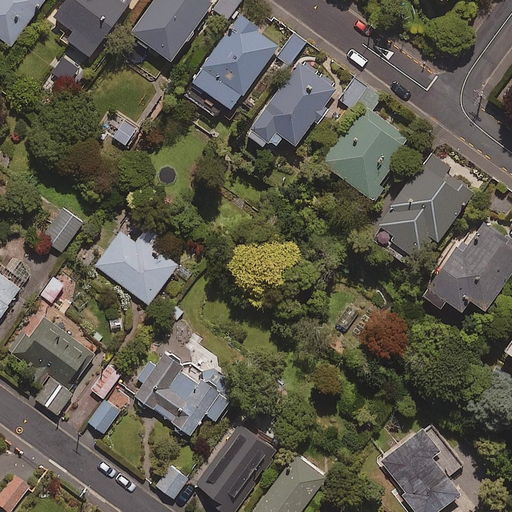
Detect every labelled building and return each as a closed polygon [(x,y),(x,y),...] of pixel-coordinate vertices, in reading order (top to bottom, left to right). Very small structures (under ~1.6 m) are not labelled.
[(0,0),(0,38),(0,37),(13,47),(47,0),(0,0)] [(135,0),(71,0),(58,19),(77,33),(70,42),(95,59),(135,0)] [(150,51),(152,47),(175,63),(216,4),(210,0),(158,0),(131,38),(150,51)] [(243,0),(222,0),(216,10),(231,19),(243,0)] [(281,47),(242,18),(195,83),(235,111),(281,47)] [(307,45),(295,36),(279,56),(291,66),(307,45)] [(250,136),(268,149),(273,141),(280,146),(286,138),(299,147),(317,123),(322,126),(333,110),(329,106),(340,90),(302,63),(250,136)] [(383,99),(358,80),(342,102),(360,115),(325,163),(375,199),(417,141),(375,111),(383,99)] [(429,151),(378,224),(400,240),(395,246),(422,265),(438,241),(442,244),(480,191),(450,171),(453,167),(429,151)] [(511,212),(511,201),(497,191),(487,206),(507,219),(511,212)] [(85,224),(66,209),(44,238),(64,253),(85,224)] [(167,241),(134,216),(97,265),(150,306),(181,266),(160,250),(167,241)] [(511,276),(511,240),(486,223),(471,247),(465,243),(429,299),(446,311),(451,303),(467,314),(475,302),(489,311),(511,276)] [(0,321),(24,290),(0,272),(0,321)] [(54,277),(41,295),(54,304),(67,286),(54,277)] [(71,390),(97,353),(47,318),(21,355),(52,377),(36,400),(61,417),(76,394),(71,390)] [(219,422),(231,405),(220,397),(229,384),(208,370),(205,373),(172,349),(158,368),(151,363),(130,392),(193,437),(208,415),(219,422)] [(122,375),(110,366),(92,389),(104,399),(122,375)] [(121,413),(106,402),(90,423),(105,434),(121,413)] [(210,496),(207,501),(222,511),(239,511),(282,454),(240,423),(195,485),(210,496)] [(450,448),(434,425),(381,462),(416,511),(440,511),(462,497),(435,459),(450,448)] [(304,511),(329,480),(300,457),(256,511),(304,511)] [(189,479),(171,467),(158,487),(176,499),(189,479)] [(11,511),(28,490),(14,479),(0,497),(0,509),(3,511),(11,511)]
